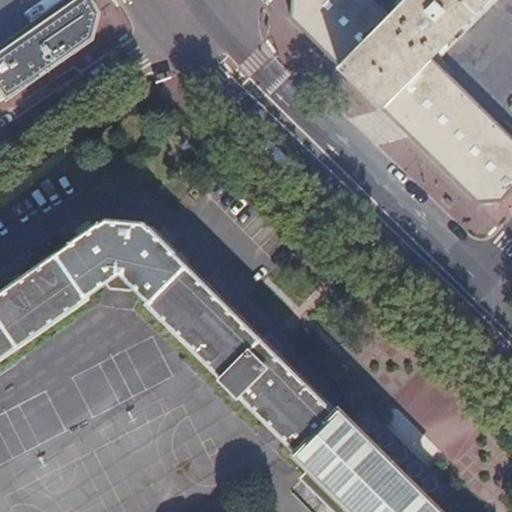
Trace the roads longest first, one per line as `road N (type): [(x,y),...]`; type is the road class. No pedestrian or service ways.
road 1 (primary): [(160,37),(511,377)]
road 2 (primary): [(487,273),(211,14)]
road 3 (residential): [(0,144),(160,37)]
